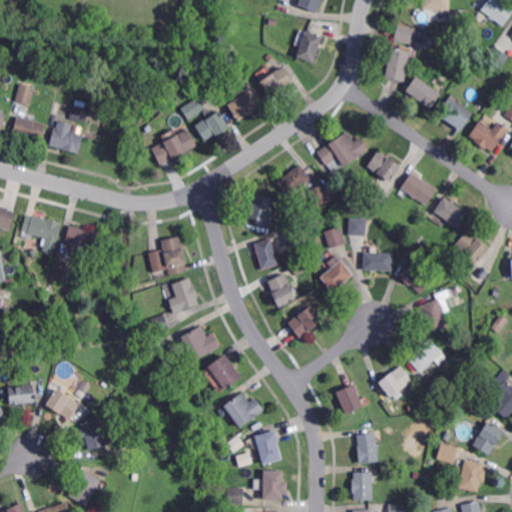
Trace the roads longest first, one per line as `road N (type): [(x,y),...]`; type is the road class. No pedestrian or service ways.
road 1 (residential): [(0,167),(124,200),(186,196),(342,88),(366,0)]
road 2 (residential): [(206,184),(240,305),(315,424),(318,511)]
road 3 (residential): [(345,83),(511,204)]
